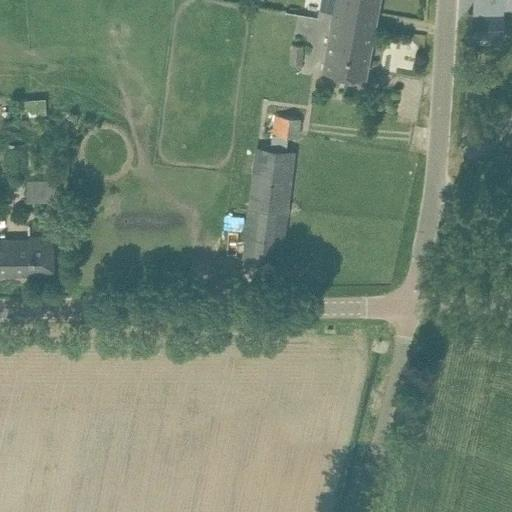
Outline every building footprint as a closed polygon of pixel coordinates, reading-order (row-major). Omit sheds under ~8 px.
[(374,27),(379,0),(335,0),(332,19),(374,27)] [(468,11),(468,36),(504,35),(504,10),(468,11)] [(374,27),(332,19),(323,69),(365,77),(374,27)] [(304,45),(292,43),(290,63),(302,64),(304,45)] [(273,134),(297,137),(300,117),(276,114),(273,134)] [(26,141),(9,142),(11,166),(29,164),(26,141)] [(257,147),(243,258),(281,262),(295,152),(257,147)] [(67,179),(27,180),(27,197),(68,197),(67,179)] [(30,236),(30,238),(0,238),(0,274),(30,274),(30,277),(54,277),(53,257),(53,235),(30,236)]
